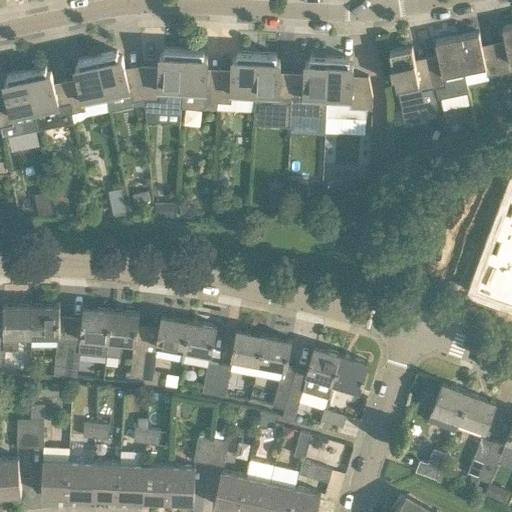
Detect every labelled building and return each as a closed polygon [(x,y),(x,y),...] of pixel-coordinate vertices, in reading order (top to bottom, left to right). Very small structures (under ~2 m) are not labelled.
[(495,48),(500,73),(511,70),(511,69),(510,60),(511,59),(511,23),(503,26),(507,46),(495,48)] [(457,35),(464,70),(486,65),(488,75),(500,73),(495,48),(483,51),(479,31),(457,35)] [(440,60),(428,62),(433,87),(437,86),(439,96),(469,90),(464,70),(457,35),(436,40),(440,60)] [(421,89),(433,87),(428,62),(416,65),(412,45),(390,50),(397,84),(419,79),(421,89)] [(159,72),(143,71),(145,98),(159,98),(160,88),(182,89),(184,48),(164,47),(164,53),(160,53),(159,72)] [(204,49),(184,48),(182,89),(181,105),(218,107),(218,101),(219,75),(207,75),(208,55),(204,55),(204,49)] [(117,50),(98,54),(106,94),(128,89),(131,101),(145,98),(143,71),(127,75),(122,55),(118,56),(117,50)] [(232,91),(255,92),(257,52),(237,51),(237,57),(233,57),(232,76),(219,75),(218,101),(232,102),(232,91)] [(290,114),(292,79),(279,78),(280,59),(276,59),(277,53),(257,52),(255,92),(254,112),(290,114)] [(84,99),(106,94),(98,54),(78,58),(79,64),(75,65),(80,84),(67,87),(73,112),(86,109),(84,99)] [(327,96),(330,55),(310,54),(309,61),(305,60),(304,80),(292,79),(290,114),(289,133),(313,135),(314,114),(326,115),(327,96)] [(350,56),(330,55),(327,96),(350,97),(349,108),(372,109),(373,96),(369,75),(367,75),(369,84),(352,83),(353,63),(349,63),(350,56)] [(73,112),(67,87),(55,89),(51,70),(47,71),(46,65),(26,69),(39,128),(74,121),(73,112)] [(8,99),(0,100),(0,120),(3,136),(39,128),(26,69),(7,73),(8,79),(4,80),(8,99)] [(113,187),(114,211),(127,211),(125,187),(113,187)] [(41,208),(53,208),(51,189),(39,190),(41,208)] [(511,297),(511,190),(477,284),(511,297)] [(3,341),(0,340),(0,363),(5,363),(5,349),(18,349),(18,334),(32,334),(32,304),(3,304),(3,341)] [(60,304),(32,304),(32,334),(60,334),(60,304)] [(80,336),(108,339),(111,309),(83,306),(80,336)] [(120,355),(122,341),(136,342),(139,312),(111,309),(108,339),(107,354),(120,355)] [(184,348),(189,319),(161,314),(156,343),(184,348)] [(181,361),(207,366),(203,391),(214,393),(220,363),(208,361),(210,353),(211,353),(217,324),(189,319),(184,348),(181,361)] [(259,362),(264,333),(236,328),(231,357),(259,362)] [(292,338),(264,333),(259,362),(286,367),(292,338)] [(57,341),(55,363),(54,373),(66,375),(69,342),(57,341)] [(77,376),(78,366),(81,343),(69,342),(66,375),(77,376)] [(314,345),(305,373),(302,386),(329,394),(333,381),(341,353),(314,345)] [(145,350),(133,349),(131,371),(126,371),(125,380),(142,382),(145,350)] [(159,370),(155,369),(157,351),(145,350),(142,382),(157,383),(159,370)] [(341,353),(333,381),(360,389),(368,361),(341,353)] [(220,363),(214,393),(226,395),(231,365),(220,363)] [(285,408),(292,386),(280,382),(274,404),(285,408)] [(459,419),(469,391),(443,382),(429,418),(455,428),(459,419)] [(303,389),(292,386),(285,408),(296,411),(303,389)] [(469,391),(459,419),(485,429),(495,401),(469,391)] [(31,402),(31,417),(44,418),(44,402),(31,402)] [(343,425),(346,414),(325,407),(321,419),(343,425)] [(258,422),(273,425),(276,412),(260,409),(258,422)] [(17,444),(31,444),(31,417),(18,417),(17,444)] [(31,417),(31,444),(44,444),(44,418),(31,417)] [(96,435),(97,421),(84,420),(83,434),(96,435)] [(109,422),(97,421),(96,435),(108,436),(109,422)] [(133,440),(146,442),(148,427),(136,425),(133,440)] [(161,429),(148,427),(146,442),(158,444),(161,429)] [(310,433),(301,430),(294,454),(304,457),(310,433)] [(194,458),(209,461),(213,437),(198,435),(194,458)] [(479,476),(484,462),(493,441),(482,436),(467,472),(479,476)] [(209,461),(224,463),(228,440),(213,437),(209,461)] [(305,459),(314,462),(320,441),(311,438),(305,459)] [(493,441),(484,462),(479,476),(490,481),(504,445),(493,441)] [(420,459),(415,470),(437,478),(447,452),(435,447),(430,462),(420,459)] [(19,456),(0,457),(0,494),(22,492),(19,456)] [(67,494),(69,459),(43,457),(42,493),(67,494)] [(250,458),(247,474),(239,509),(251,511),(264,511),(271,480),(275,464),(250,458)] [(94,460),(69,459),(67,494),(93,496),(94,460)] [(299,472),(328,480),(329,481),(332,468),(303,459),(299,472)] [(120,461),(94,460),(93,496),(118,497),(120,461)] [(143,498),(145,462),(120,461),(118,497),(143,498)] [(170,463),(145,462),(143,498),(168,499),(170,463)] [(170,463),(168,499),(194,501),(196,465),(170,463)] [(239,509),(247,474),(221,468),(214,503),(239,509)] [(289,511),(296,485),(271,480),(264,511),(289,511)] [(316,511),(321,491),(302,486),(296,485),(289,511),(316,511)] [(425,511),(402,498),(394,511),(425,511)]
